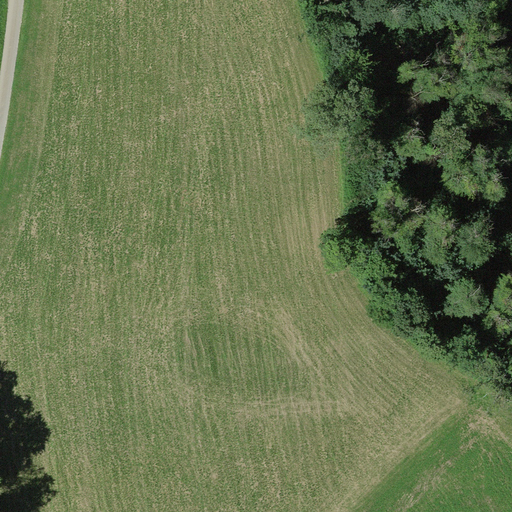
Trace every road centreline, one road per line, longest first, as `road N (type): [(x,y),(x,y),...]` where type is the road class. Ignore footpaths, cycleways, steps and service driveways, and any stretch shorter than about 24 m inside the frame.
road 1 (track): [(511,445),(469,428),(449,434),(361,511)]
road 2 (track): [(15,0),(0,121)]
